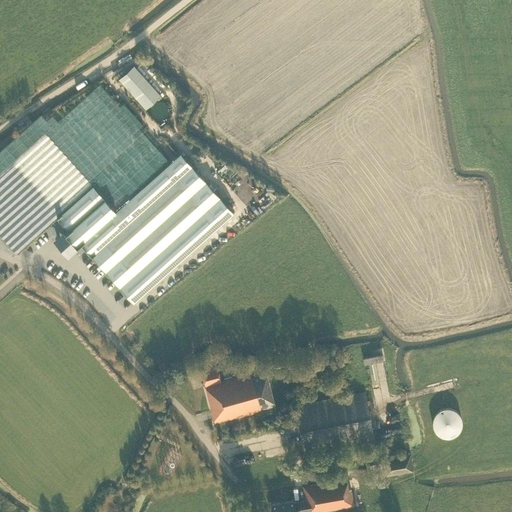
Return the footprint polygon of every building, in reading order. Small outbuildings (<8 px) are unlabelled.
[(134,65),(119,78),(145,108),(160,95),(134,65)] [(0,234),(16,253),(57,216),(69,229),(65,233),(77,246),(80,243),(134,302),(233,212),(180,153),(116,211),(45,132),(0,172),(0,234)] [(234,176),(241,170),(235,163),(228,169),(234,176)] [(385,357),(370,357),(371,379),(386,378),(385,357)] [(217,367),(202,371),(215,422),(260,411),(259,407),(262,406),(262,408),(275,405),(266,372),(252,376),(251,373),(221,380),(217,367)] [(295,405),(305,454),(375,441),(365,392),(295,405)] [(449,407),(447,407),(445,407),(444,408),(443,408),(442,408),(439,409),(437,410),(437,411),(436,412),(435,413),(434,414),(434,415),(433,416),(433,417),(432,418),(432,419),(432,421),(432,423),(432,424),(432,425),(432,426),(432,427),(433,429),(434,431),(435,432),(437,433),(437,434),(438,435),(440,436),(442,436),(443,437),(444,437),(446,437),(448,437),(450,437),(451,436),(453,436),(455,435),(456,434),(458,432),(459,430),(460,430),(460,429),(461,427),(461,425),(461,424),(462,423),(462,422),(461,421),(461,420),(461,419),(461,418),(460,416),(459,414),(458,413),(457,411),(455,410),(454,409),(452,408),(451,408),(449,407)] [(410,455),(383,459),(386,475),(413,470),(410,455)] [(305,500),(294,502),(294,501),(270,505),(271,511),(306,511),(307,511),(317,511),(354,505),(351,488),(348,488),(346,478),(303,485),(305,500)]
